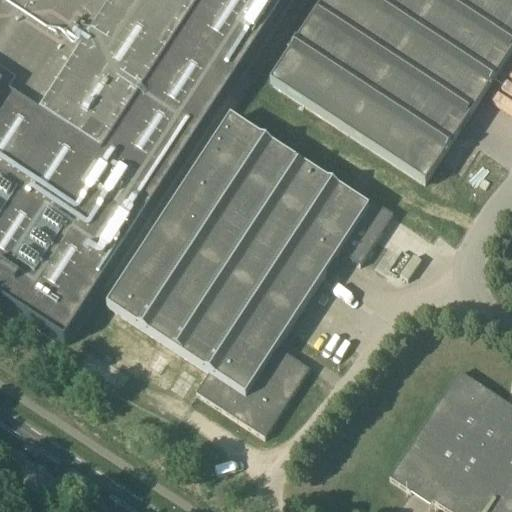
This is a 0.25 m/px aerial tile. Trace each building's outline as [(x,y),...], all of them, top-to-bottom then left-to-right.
[(150,219),(161,203),(294,0),(0,0),(0,145),(19,158),(41,124),(99,162),(88,178),(150,219)] [(511,0),(328,0),(271,89),(426,191),(511,58),(511,0)] [(281,356),(341,259),(360,271),(394,220),(372,206),(367,213),(231,123),(107,312),(209,379),(196,399),(265,444),(310,375),(281,356)] [(73,178),(71,177),(68,177),(66,177),(64,179),(62,180),(61,182),(60,185),(60,187),(60,190),(62,192),(63,194),(65,195),(68,196),(70,196),(72,195),(75,194),(76,192),(78,190),(78,188),(78,185),(78,183),(77,181),(75,179),(73,178)] [(119,209),(117,208),(115,208),(112,209),(110,210),(109,211),(108,213),(107,215),(107,217),(107,220),(108,222),(110,223),(112,224),(114,225),(116,225),(118,225),(120,224),(122,222),(123,220),(124,218),(124,216),(123,214),(122,212),(121,210),(119,209)] [(460,377),(390,483),(401,491),(411,498),(414,493),(433,506),(442,511),(511,511),(511,411),(507,409),(460,377)]
